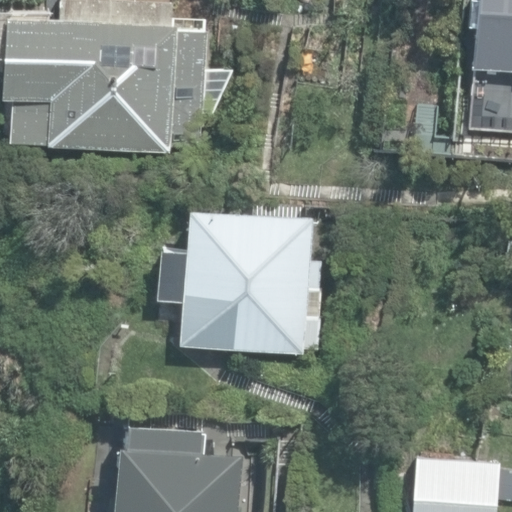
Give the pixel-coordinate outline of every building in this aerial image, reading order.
[(171,23),(172,1),(163,0),(59,0),(58,14),(6,11),(0,95),(11,96),(9,139),(169,149),(170,139),(197,141),(204,29),(176,27),(177,23),(171,23)] [(511,0),(468,0),(466,21),(476,22),(472,63),(511,66),(511,0)] [(177,342),(302,350),(303,343),(310,344),(311,326),(317,327),(322,258),(309,258),(312,213),(189,205),(186,247),(160,245),(156,298),(180,299),(177,342)] [(236,511),(242,452),(204,448),(206,428),(128,420),(126,441),(119,440),(111,511),(236,511)] [(413,453),(409,511),(494,511),(498,458),(413,453)]
